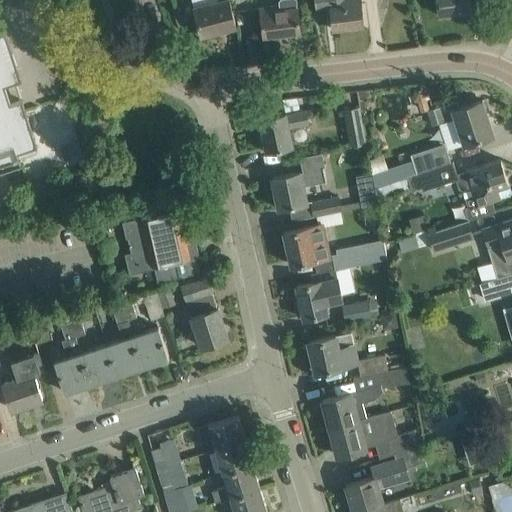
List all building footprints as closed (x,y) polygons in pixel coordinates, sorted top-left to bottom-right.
[(218,0),(219,0),(194,6),(201,36),(236,27),(229,0),(218,0)] [(300,32),(296,0),(278,0),(278,5),(259,7),(263,37),(300,32)] [(314,0),(316,9),(330,7),(332,28),(364,25),(361,0),(314,0)] [(436,0),(438,15),(472,11),(470,0),(436,0)] [(0,169),(0,170),(0,171),(22,164),(22,163),(21,163),(20,159),(21,159),(20,157),(19,157),(19,156),(18,153),(36,147),(37,147),(22,99),(20,100),(10,103),(4,86),(15,83),(22,81),(4,28),(0,29),(0,169)] [(493,134),(482,99),(459,107),(456,100),(427,109),(432,124),(440,122),(448,148),(493,134)] [(344,110),(350,145),(366,142),(359,107),(344,110)] [(292,145),(288,127),(308,123),(305,110),(285,114),(285,112),(260,118),(264,135),(259,136),(262,149),(267,148),(267,150),(292,145)] [(410,153),(412,160),(371,173),(375,186),(451,161),(444,142),(410,153)] [(375,186),(378,197),(410,187),(411,190),(421,186),(422,190),(456,179),(458,188),(465,191),(471,189),(472,193),(464,196),(467,205),(465,209),(468,219),(495,211),(492,200),(511,193),(501,159),(457,173),(453,161),(451,161),(375,186)] [(323,165),(292,172),(273,176),(279,208),(306,202),(303,184),(326,179),(323,165)] [(342,209),(339,195),(311,201),(314,215),(342,209)] [(199,255),(195,239),(204,238),(200,221),(184,224),(180,209),(132,220),(134,227),(132,228),(127,235),(132,254),(139,252),(140,255),(148,260),(149,267),(154,266),(158,281),(198,271),(195,256),(199,255)] [(511,219),(483,229),(489,249),(497,277),(511,272),(511,219)] [(467,220),(428,232),(433,248),(472,236),(467,220)] [(292,265),(331,256),(324,224),(310,227),(309,226),(284,232),(292,265)] [(387,257),(384,239),(336,248),(337,252),(331,254),(334,268),(362,262),(387,257)] [(337,267),(310,273),(312,281),(296,285),(299,298),(294,299),(298,316),(303,315),(304,318),(328,312),(326,304),(345,300),(337,267)] [(511,272),(481,282),(486,299),(511,291),(511,272)] [(182,285),(195,328),(202,347),(228,338),(218,306),(217,307),(212,291),(213,291),(208,276),(182,285)] [(157,291),(143,295),(151,319),(164,314),(157,291)] [(109,298),(112,306),(120,304),(118,295),(109,298)] [(372,315),(369,299),(342,304),(345,320),(372,315)] [(122,303),(127,319),(137,316),(131,300),(122,303)] [(122,303),(120,304),(112,306),(122,337),(106,342),(117,374),(143,366),(132,334),(127,319),(122,303)] [(62,323),(70,320),(67,309),(59,311),(62,323)] [(398,326),(395,312),(381,315),(383,329),(398,326)] [(71,320),(76,336),(86,333),(80,317),(71,320)] [(43,318),(30,322),(35,335),(44,332),(46,328),(43,318)] [(70,320),(62,323),(61,323),(66,338),(62,339),(67,355),(54,360),(65,391),(91,383),(80,351),(81,351),(76,336),(71,320),(70,320)] [(158,326),(132,334),(143,366),(169,357),(158,326)] [(354,345),(351,331),(309,340),(316,372),(343,365),(352,363),(349,346),(354,345)] [(106,342),(81,351),(80,351),(91,383),(117,374),(106,342)] [(3,382),(12,409),(43,399),(34,373),(45,369),(39,352),(13,360),(18,377),(3,382)] [(361,375),(373,373),(389,370),(386,355),(358,361),(361,375)] [(407,366),(389,370),(373,373),(376,384),(366,386),(367,387),(351,392),(351,391),(322,399),(330,427),(392,412),(391,410),(367,416),(363,402),(371,400),(371,399),(375,398),(382,390),(382,387),(410,381),(407,366)] [(485,370),(475,373),(478,383),(488,380),(485,370)] [(330,427),(337,455),(366,447),(383,442),(382,440),(389,438),(393,451),(420,443),(418,427),(399,434),(392,412),(330,427)] [(208,424),(216,449),(245,440),(238,415),(208,424)] [(465,434),(473,463),(492,457),(483,428),(465,434)] [(216,449),(223,473),(253,464),(245,440),(216,449)] [(346,484),(354,511),(384,503),(379,487),(411,477),(407,466),(426,460),(420,443),(393,451),(395,459),(371,466),(374,476),(346,484)] [(157,467),(166,464),(161,446),(152,449),(157,467)] [(171,481),(166,464),(157,467),(162,484),(171,481)] [(216,501),(231,497),(260,488),(253,464),(223,473),(227,486),(213,490),(216,501)] [(78,495),(84,511),(121,511),(141,506),(137,495),(144,493),(136,467),(110,476),(113,483),(78,495)] [(164,491),(170,511),(181,511),(189,510),(182,486),(164,491)] [(267,511),(260,488),(231,497),(235,511),(267,511)] [(73,511),(66,491),(64,491),(64,492),(33,503),(33,502),(8,510),(8,511),(73,511)] [(354,511),(404,511),(400,498),(384,503),(354,511)]
